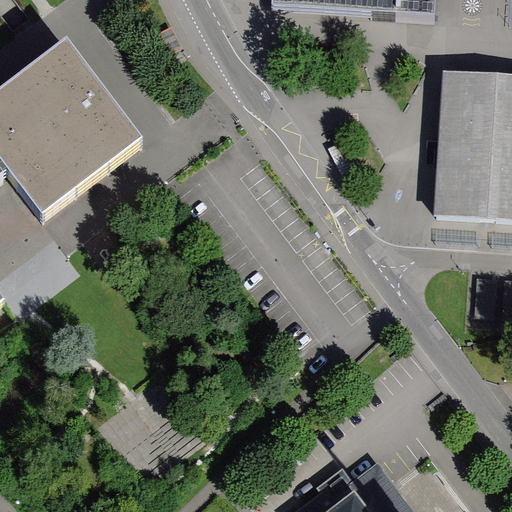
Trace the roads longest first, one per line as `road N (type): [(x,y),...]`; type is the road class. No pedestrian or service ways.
road 1 (residential): [(200,0),(251,93),(388,284)]
road 2 (unknown): [(276,129),(329,114),(394,122),(416,112),(456,0)]
road 3 (residential): [(388,284),(511,449)]
road 4 (residential): [(388,284),(419,261),(511,266)]
